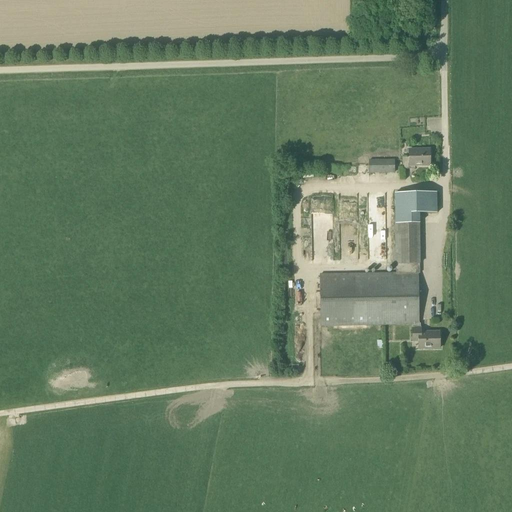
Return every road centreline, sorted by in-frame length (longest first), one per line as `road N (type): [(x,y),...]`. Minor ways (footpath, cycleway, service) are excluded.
road 1 (unclassified): [(0,65),(429,54),(448,27),(447,0)]
road 2 (unknown): [(441,47),(452,272)]
